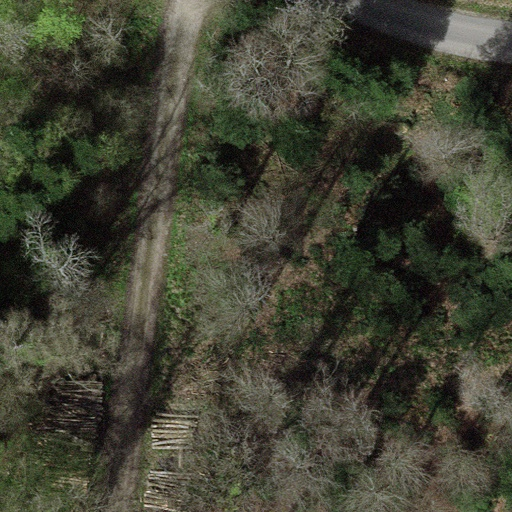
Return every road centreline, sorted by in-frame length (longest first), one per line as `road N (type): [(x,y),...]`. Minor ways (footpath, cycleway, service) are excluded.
road 1 (track): [(183,0),(117,511)]
road 2 (residential): [(371,0),(511,46)]
